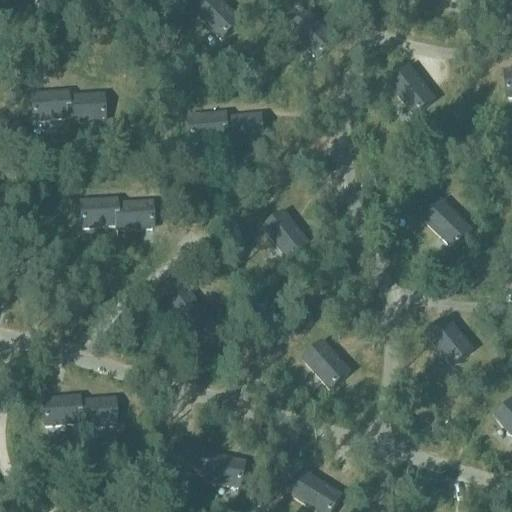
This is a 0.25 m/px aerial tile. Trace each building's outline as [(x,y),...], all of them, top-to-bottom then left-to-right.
[(224,5),(219,0),(204,0),(191,13),(221,44),(243,24),(224,5)] [(318,23),(309,13),(288,34),(318,65),(339,45),(318,23)] [(411,68),(387,86),(414,122),(437,103),(423,84),(411,68)] [(506,102),(511,101),(511,72),(503,73),(506,102)] [(53,95),(29,97),(30,125),(66,123),(70,99),(70,95),(53,95)] [(70,99),(66,123),(67,128),(106,126),(105,97),(80,98),(70,99)] [(225,145),(229,120),(228,115),(216,116),(188,119),(191,148),(225,145)] [(240,119),(229,120),(225,145),(226,149),(265,146),(262,116),(240,119)] [(114,231),(119,205),(118,201),(102,202),(79,203),(80,233),(114,231)] [(442,203),(422,224),(454,254),(475,233),(456,216),(442,203)] [(119,205),(114,231),(115,235),(154,233),(153,204),(132,205),(119,205)] [(295,227),(284,213),(261,231),(288,266),(312,247),(295,227)] [(197,305),(189,295),(165,313),(193,347),(216,328),(197,305)] [(456,330),(447,319),(424,337),(452,372),(476,353),(456,330)] [(301,363),(330,395),(353,375),(336,357),(322,343),(301,363)] [(42,430),(78,428),(80,403),(80,398),(65,399),(40,402),(42,430)] [(93,402),(80,403),(78,428),(78,433),(118,429),(116,400),(93,402)] [(511,402),(492,421),(511,441),(511,402)] [(201,480),(212,457),(213,453),(192,448),(174,444),(167,473),(201,480)] [(224,460),(212,457),(201,480),(200,484),(239,492),(245,465),(224,460)] [(306,476),(291,500),(309,511),(335,511),(344,498),(306,476)] [(396,494),(417,501),(421,490),(399,483),(396,494)]
